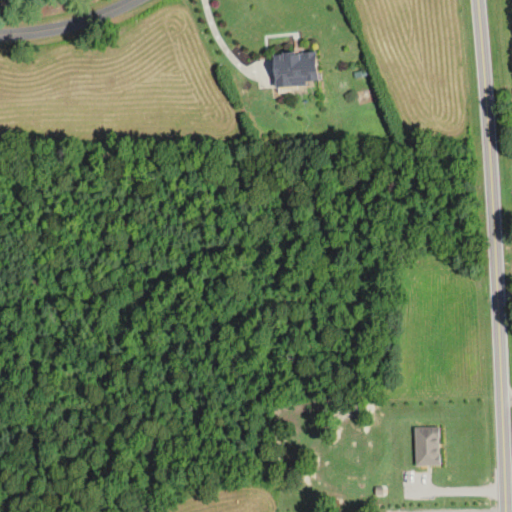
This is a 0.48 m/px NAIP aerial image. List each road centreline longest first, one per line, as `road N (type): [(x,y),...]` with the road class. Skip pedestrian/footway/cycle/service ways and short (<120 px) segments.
road 1 (tertiary): [(506,511),(478,0)]
road 2 (residential): [(0,33),(79,22),(132,0)]
